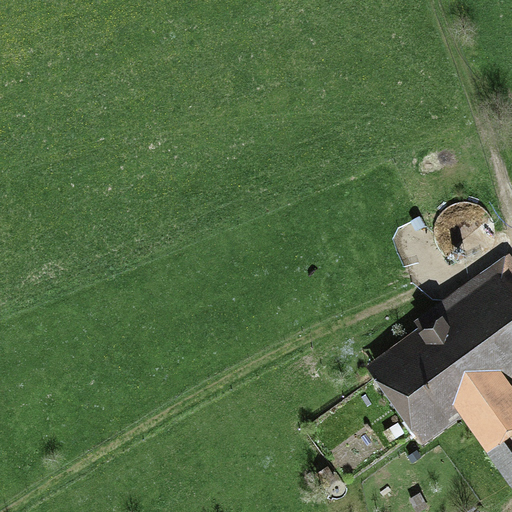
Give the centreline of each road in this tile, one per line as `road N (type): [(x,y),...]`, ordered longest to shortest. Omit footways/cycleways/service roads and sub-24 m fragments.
road 1 (track): [(18,511),(203,389),(356,323),(511,238)]
road 2 (track): [(434,0),(487,113),(511,215)]
